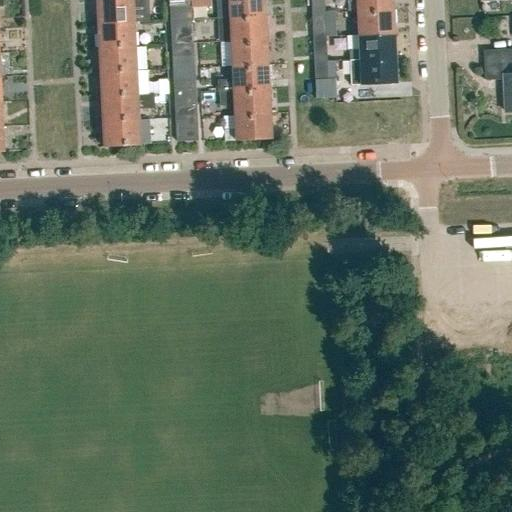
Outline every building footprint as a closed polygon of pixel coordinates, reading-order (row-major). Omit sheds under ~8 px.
[(95,0),(96,24),(133,22),(132,8),(143,7),(142,0),(95,0)] [(168,0),(169,10),(191,9),(190,0),(168,0)] [(227,0),(229,18),(265,16),(264,0),(227,0)] [(311,0),(312,13),(324,12),(323,0),(311,0)] [(355,0),(356,11),(392,9),(391,0),(355,0)] [(170,22),(191,21),(191,9),(169,10),(170,22)] [(358,35),(394,34),(392,9),(356,11),(358,35)] [(324,12),(312,13),(313,32),(325,32),(324,12)] [(230,42),(266,40),(265,16),(229,18),(230,42)] [(171,34),(192,32),(191,21),(170,22),(171,34)] [(98,49),(134,47),(133,22),(96,24),(98,49)] [(171,46),(193,44),(192,32),(171,34),(171,46)] [(349,50),(349,60),(395,58),(394,34),(358,35),(358,50),(349,50)] [(231,67),(267,65),(266,40),(230,42),(231,67)] [(314,61),(326,61),(325,41),(313,42),(314,61)] [(172,57),(193,56),(193,44),(171,46),(172,57)] [(99,73),(135,71),(134,47),(98,49),(99,73)] [(511,50),(484,52),(485,80),(504,79),(506,112),(511,112),(511,50)] [(172,69),(194,68),(193,56),(172,57),(172,69)] [(351,86),(396,83),(395,58),(349,60),(351,86)] [(326,66),(327,80),(335,80),(335,61),(326,61),(326,66)] [(217,92),(232,91),(269,89),(267,65),(231,67),(232,79),(216,80),(217,92)] [(327,80),(326,66),(314,66),(316,99),(335,98),(335,80),(327,80)] [(173,81),(194,80),(194,68),(172,69),(173,81)] [(100,97),(137,96),(135,71),(99,73),(100,97)] [(174,93),(195,92),(194,80),(173,81),(174,93)] [(234,115),(270,114),(269,89),(232,91),(234,115)] [(174,105),(196,104),(195,92),(174,93),(174,105)] [(102,122),(138,120),(137,107),(154,106),(153,95),(137,96),(100,97),(102,122)] [(175,117),(196,116),(196,104),(174,105),(175,117)] [(224,141),(271,139),(270,114),(234,115),(221,116),(221,126),(224,130),(224,141)] [(176,129),(197,128),(196,116),(175,117),(176,129)] [(150,144),(149,119),(138,120),(102,122),(103,147),(139,145),(139,144),(150,144)] [(197,128),(176,129),(176,141),(198,140),(197,128)]
